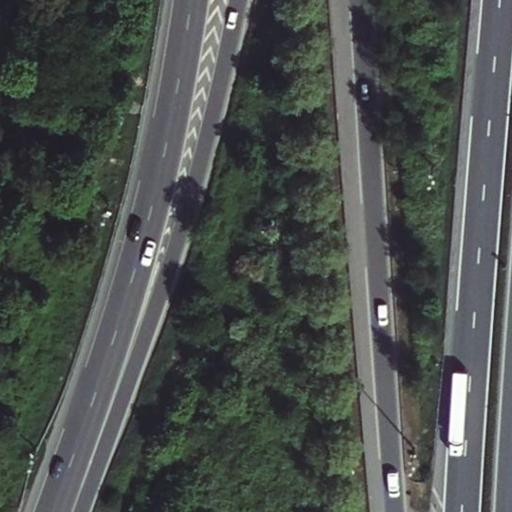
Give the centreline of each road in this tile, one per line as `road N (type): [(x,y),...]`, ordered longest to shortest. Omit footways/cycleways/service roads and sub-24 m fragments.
road 1 (motorway): [(237,0),(197,180),(81,511)]
road 2 (motorway): [(190,0),(134,269),(51,511)]
road 3 (trunk): [(498,0),(461,511)]
road 4 (trunk): [(361,0),(394,511)]
